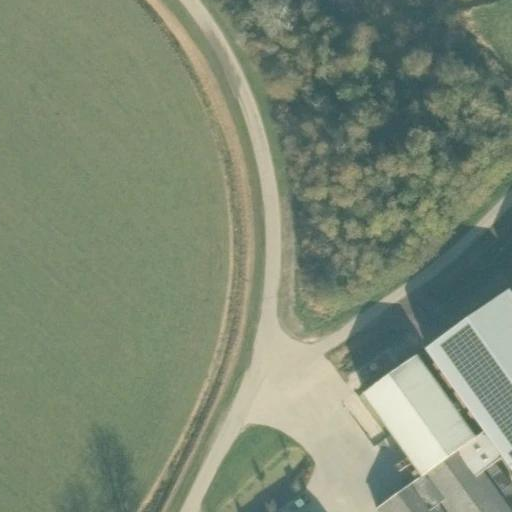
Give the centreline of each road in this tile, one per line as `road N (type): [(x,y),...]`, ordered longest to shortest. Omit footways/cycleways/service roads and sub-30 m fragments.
road 1 (unclassified): [(261,355),(272,263),(268,183),(230,64),(190,0)]
road 2 (unclassified): [(511,195),(373,313),(304,356),(261,355)]
road 3 (unclassified): [(189,511),(261,355)]
